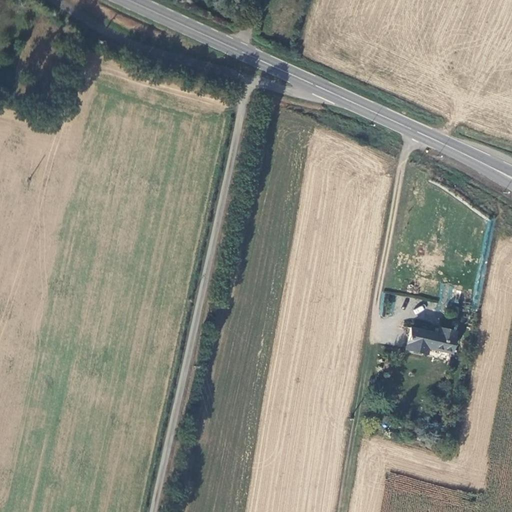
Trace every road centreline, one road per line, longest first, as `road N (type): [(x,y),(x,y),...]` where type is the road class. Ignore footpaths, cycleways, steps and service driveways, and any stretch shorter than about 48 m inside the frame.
road 1 (secondary): [(511,178),(128,0)]
road 2 (unknown): [(422,134),(356,511)]
